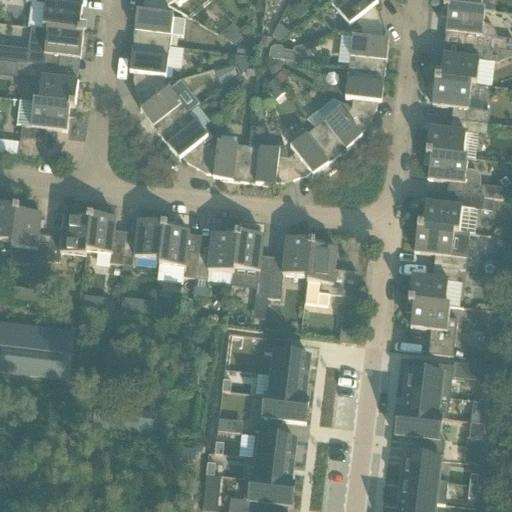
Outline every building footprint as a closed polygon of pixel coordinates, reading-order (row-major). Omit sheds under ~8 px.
[(62,8),(62,0),(37,0),(37,5),(46,6),(43,31),(84,36),(84,33),(79,33),(82,10),(62,8)] [(185,23),(173,22),(173,19),(166,18),(167,9),(151,0),(146,0),(142,8),(141,15),(137,14),(136,22),(133,45),(170,50),(171,39),(183,40),(185,23)] [(179,9),(190,0),(151,0),(167,9),(174,3),(179,9)] [(378,7),(372,0),(335,0),(330,4),(350,29),(358,25),(361,32),(382,26),(379,15),(375,9),(378,7)] [(485,14),(486,0),(444,0),(444,9),(485,14)] [(483,27),(485,14),(444,9),(443,12),(448,13),(445,35),(466,38),(464,49),(500,53),(511,54),(511,42),(496,40),(496,38),(496,35),(495,32),(493,30),(492,29),(490,28),(487,27),(483,27)] [(278,42),(289,33),(279,23),(273,35),(278,42)] [(220,35),(235,44),(243,38),(232,24),(220,35)] [(245,25),(242,28),(241,32),(244,35),(249,34),(251,30),(249,27),(245,25)] [(349,71),(385,76),(389,44),(384,44),(385,37),(382,26),(361,32),(360,41),(353,40),(349,71)] [(81,62),(84,36),(43,31),(31,30),(27,67),(59,71),(60,59),(81,62)] [(291,36),(281,41),(285,49),(295,44),(291,36)] [(262,37),(262,46),(271,46),(271,38),(262,37)] [(133,45),(130,77),(134,77),(133,84),(136,95),(166,87),(167,71),(170,50),(133,45)] [(268,58),(294,61),(295,51),(285,50),(281,45),(273,45),(270,48),(268,58)] [(250,47),(237,46),(237,55),(249,56),(250,47)] [(479,63),(488,65),(499,66),(500,53),(464,49),(463,61),(443,58),(440,81),(435,80),(435,83),(476,88),(479,63)] [(257,58),(234,56),(234,64),(237,64),(241,72),(257,58)] [(273,60),(269,62),(267,66),(267,70),(270,73),(274,74),(278,72),(280,69),(280,65),(277,61),(273,60)] [(18,66),(16,78),(41,81),(38,106),(75,110),(78,84),(58,82),(59,71),(34,68),(27,67),(18,66)] [(234,68),(216,74),(223,89),(238,77),(234,68)] [(254,70),(246,70),(246,79),(255,79),(254,70)] [(282,71),(276,77),(282,83),(288,78),(282,71)] [(381,107),(385,76),(349,71),(345,102),(354,105),(351,112),(371,123),(376,113),(377,106),(381,107)] [(286,93),(276,79),(267,85),(272,92),(270,94),(275,101),(286,93)] [(469,112),(471,88),(476,88),(435,83),(432,109),(452,111),(451,122),(487,127),(489,114),(469,112)] [(160,139),(189,116),(167,89),(166,87),(136,95),(139,106),(143,112),(140,114),(160,139)] [(18,159),(43,162),(47,133),(67,135),(70,112),(75,113),(75,110),(38,106),(20,104),(17,127),(22,128),(18,159)] [(365,133),(371,123),(351,112),(345,108),(315,131),(338,160),(362,141),(360,137),(365,133)] [(201,133),(189,116),(160,139),(179,163),(183,161),(187,166),(197,172),(208,152),(203,146),(208,141),(201,133)] [(475,162),(478,138),(486,139),(487,127),(451,122),(449,134),(429,131),(426,157),(468,162),(468,161),(475,162)] [(338,160),(315,131),(291,151),(295,157),(288,162),(294,184),(305,181),(310,176),(313,179),(338,160)] [(197,172),(206,177),(213,178),(213,183),(220,183),(244,186),(249,150),(236,148),(221,147),(217,146),(217,153),(208,152),(197,172)] [(294,184),(288,162),(279,161),(280,154),(263,152),(249,150),(244,186),(275,190),(276,186),(283,187),(294,184)] [(426,157),(426,160),(431,161),(428,183),(448,186),(447,197),(483,201),(485,189),(478,188),(479,182),(479,178),(476,175),(473,174),(466,173),(468,162),(426,157)] [(475,238),(478,214),(475,214),(475,212),(481,213),(483,201),(447,197),(445,208),(425,206),(422,229),(418,228),(417,231),(454,235),(454,236),(470,238),(475,238)] [(11,256),(17,210),(0,208),(0,263),(11,265),(12,256),(11,256)] [(48,265),(51,240),(39,238),(42,218),(19,215),(20,211),(17,210),(11,256),(12,256),(11,265),(35,268),(47,270),(48,265)] [(86,255),(90,219),(87,218),(87,223),(64,221),(62,241),(51,240),(48,265),(60,266),(61,257),(86,260),(87,255),(86,255)] [(90,219),(86,255),(87,255),(98,257),(111,258),(110,267),(122,269),(125,244),(114,242),(116,222),(90,219)] [(160,264),(164,228),(139,225),(136,245),(125,244),(122,269),(122,273),(134,274),(136,261),(160,264)] [(167,228),(164,228),(160,264),(157,283),(182,286),(183,281),(195,282),(198,257),(187,256),(189,235),(167,233),(167,228)] [(417,231),(414,256),(435,259),(433,270),(459,273),(465,274),(470,238),(454,236),(454,235),(417,231)] [(233,278),(238,236),(235,236),(235,241),(212,238),(210,259),(198,257),(195,282),(208,284),(209,275),(232,277),(233,278)] [(264,239),(238,236),(233,278),(234,278),(235,273),(259,276),(256,299),(268,301),(270,286),(273,261),(261,260),(264,239)] [(308,281),(312,245),(287,242),(284,263),(273,261),(270,286),(268,301),(281,302),(283,279),(307,281),(308,281)] [(315,245),(312,245),(308,281),(307,281),(304,307),(329,310),(330,298),(355,301),(358,276),(335,273),(337,253),(314,250),(315,245)] [(457,286),(459,273),(433,270),(432,282),(411,279),(408,305),(450,309),(445,309),(448,285),(457,286)] [(122,318),(151,322),(153,302),(124,299),(122,318)] [(163,321),(166,300),(156,299),(153,319),(163,321)] [(448,322),(450,309),(408,305),(407,308),(413,308),(410,331),(430,333),(427,357),(453,360),(457,322),(448,322)] [(0,374),(68,384),(74,336),(0,326),(0,374)] [(111,343),(105,387),(146,393),(153,349),(111,343)] [(266,343),(264,357),(274,358),(271,379),(307,384),(310,361),(290,359),(291,346),(266,343)] [(407,374),(404,397),(450,402),(453,370),(430,367),(429,377),(407,374)] [(265,399),(265,400),(308,405),(308,404),(304,404),(307,384),(271,379),(269,400),(265,399)] [(223,383),(222,395),(230,396),(231,384),(223,383)] [(480,394),(479,406),(487,407),(488,395),(480,394)] [(398,417),(398,418),(441,423),(441,422),(438,422),(440,402),(449,403),(450,402),(404,397),(402,417),(398,417)] [(257,421),(255,436),(280,439),(282,425),(306,428),(308,405),(265,400),(262,421),(257,421)] [(80,405),(77,429),(91,431),(94,407),(80,405)] [(478,415),(476,427),(484,428),(486,416),(478,415)] [(156,417),(99,416),(99,434),(155,435),(156,417)] [(398,418),(395,440),(419,443),(417,457),(442,460),(444,444),(439,444),(441,423),(398,418)] [(255,440),(252,462),(293,467),(296,445),(255,440)] [(216,446),(214,458),(222,459),(224,447),(216,446)] [(405,459),(402,482),(447,487),(448,486),(438,485),(441,463),(405,459)] [(246,482),(246,483),(294,489),(294,488),(291,488),(293,468),(293,467),(252,462),(252,463),(257,464),(255,483),(246,482)] [(207,466),(206,478),(214,479),(215,467),(207,466)] [(470,478),(469,490),(477,491),(478,479),(470,478)] [(402,482),(400,503),(445,508),(447,487),(402,482)] [(230,503),(229,511),(267,511),(268,509),(292,511),(294,489),(246,483),(243,504),(230,503)] [(469,490),(467,502),(476,503),(477,491),(469,490)] [(434,511),(435,508),(445,509),(445,508),(400,503),(398,511),(434,511)]
